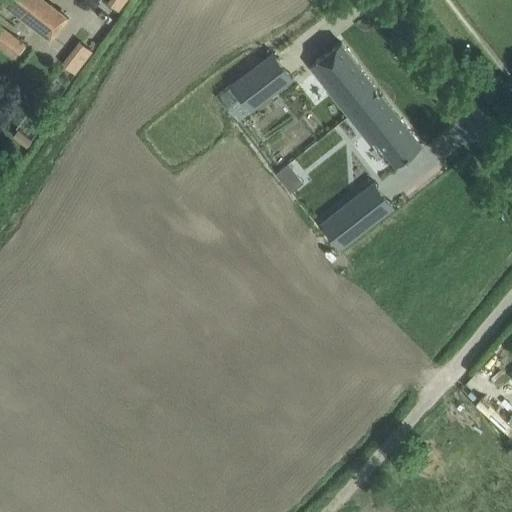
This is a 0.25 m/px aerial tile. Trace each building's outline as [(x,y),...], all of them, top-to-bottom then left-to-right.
[(0,0),(0,2),(48,41),(68,17),(47,0),(0,0)] [(0,42),(17,55),(26,43),(0,24),(0,42)] [(80,40),(62,63),(75,74),(93,50),(80,40)] [(351,116),(381,93),(341,42),(311,65),(351,116)] [(258,64),(232,84),(252,109),(277,89),(258,64)] [(252,109),(232,84),(220,93),(239,119),(252,109)] [(381,93),(351,116),(372,143),(377,139),(397,164),(421,144),(381,93)] [(275,171),(291,189),(303,179),(287,161),(275,171)] [(359,193),(321,223),(341,248),(379,219),(359,193)] [(204,240),(167,281),(222,332),(260,291),(204,240)] [(204,350),(209,342),(189,329),(184,337),(204,350)] [(367,345),(343,370),(369,393),(392,368),(367,345)] [(461,393),(448,403),(454,411),(435,426),(447,441),(479,416),(461,393)] [(511,466),(511,453),(488,424),(400,496),(413,511),(433,511),(484,470),(493,482),(511,466)]
